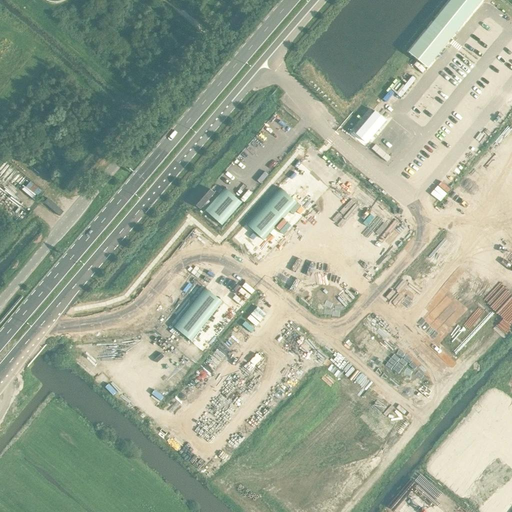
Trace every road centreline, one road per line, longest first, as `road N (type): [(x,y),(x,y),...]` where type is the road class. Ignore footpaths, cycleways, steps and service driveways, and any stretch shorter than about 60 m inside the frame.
road 1 (primary): [(0,372),(317,0)]
road 2 (primary): [(289,0),(0,341)]
road 3 (unclassified): [(0,301),(252,0)]
